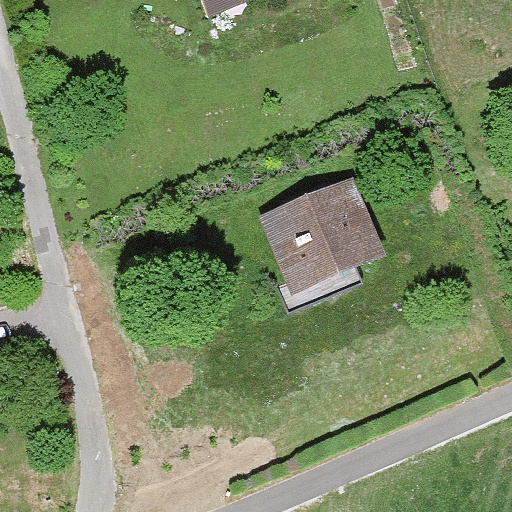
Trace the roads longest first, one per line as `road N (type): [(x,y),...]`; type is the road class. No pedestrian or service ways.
road 1 (residential): [(92,511),(79,373),(0,65)]
road 2 (residential): [(256,511),(511,404)]
